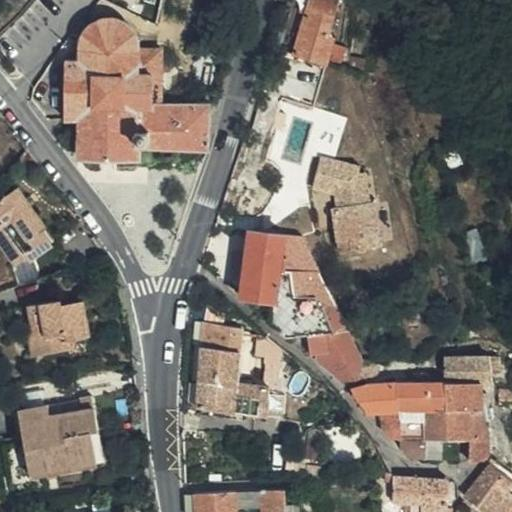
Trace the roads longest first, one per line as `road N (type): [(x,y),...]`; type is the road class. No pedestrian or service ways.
road 1 (secondary): [(266,0),(169,322)]
road 2 (residential): [(169,322),(155,315),(106,223),(0,78)]
road 3 (secondary): [(169,322),(163,396),(173,511)]
